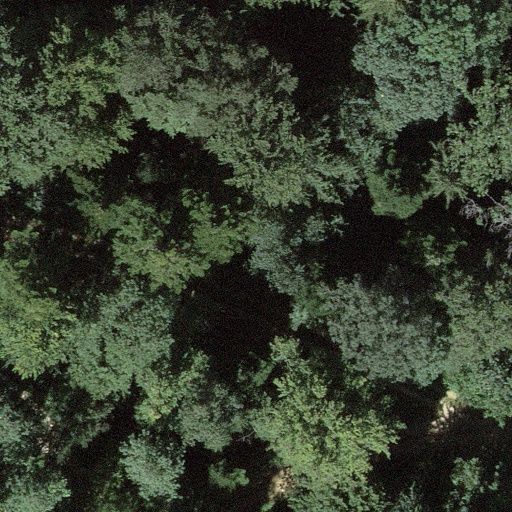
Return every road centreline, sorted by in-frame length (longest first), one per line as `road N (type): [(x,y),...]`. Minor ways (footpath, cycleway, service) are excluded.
road 1 (track): [(197,511),(299,458),(498,425),(329,337),(169,270),(0,221)]
road 2 (track): [(0,391),(55,453),(85,511)]
